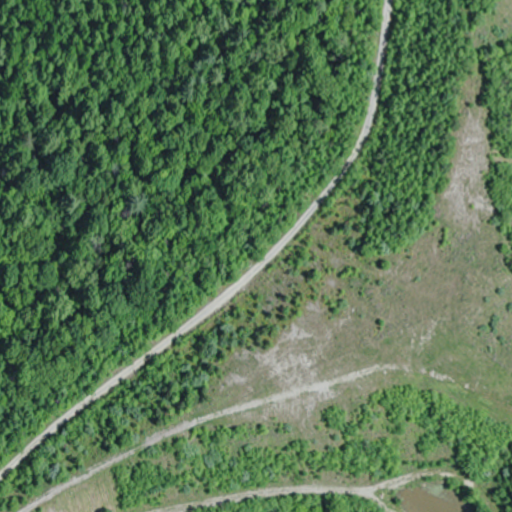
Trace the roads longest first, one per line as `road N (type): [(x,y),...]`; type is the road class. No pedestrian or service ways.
road 1 (residential): [(335,0),(335,18),(259,207),(158,320),(66,357),(34,406),(23,511)]
road 2 (residential): [(511,367),(496,352),(431,185),(431,0)]
